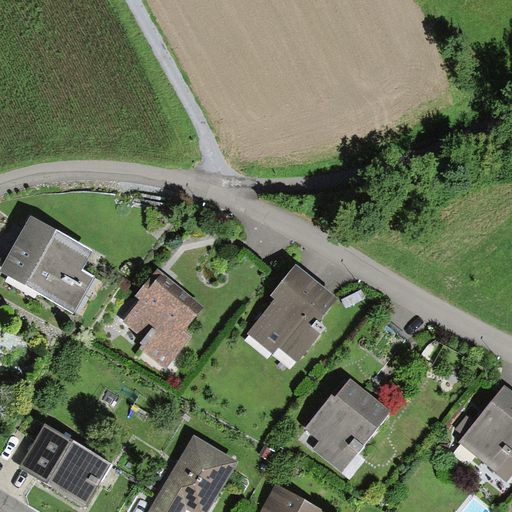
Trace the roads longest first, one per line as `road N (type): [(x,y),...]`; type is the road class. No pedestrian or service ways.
road 1 (residential): [(0,181),(99,166),(217,190),(511,345)]
road 2 (track): [(245,200),(258,185),(368,168),(511,112)]
road 3 (track): [(217,190),(220,165),(131,0)]
